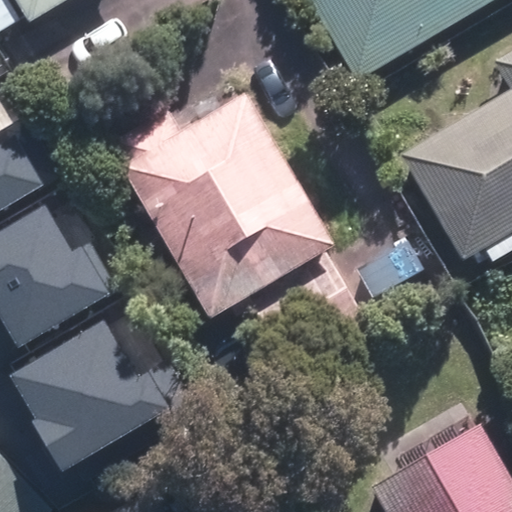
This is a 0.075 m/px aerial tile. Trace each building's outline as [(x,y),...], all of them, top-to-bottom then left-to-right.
[(0,0),(0,23),(14,15),(5,0),(0,0)] [(9,0),(20,18),(50,0),(9,0)] [(306,0),(352,76),(480,0),(306,0)] [(457,257),(511,224),(511,41),(488,56),(505,86),(395,152),(457,257)] [(327,239),(235,87),(172,126),(158,103),(103,136),(116,159),(112,162),(203,314),(327,239)] [(0,147),(0,209),(40,187),(23,158),(10,165),(0,147)] [(53,203),(0,233),(0,315),(18,347),(115,292),(87,243),(78,247),(53,203)] [(362,319),(322,250),(244,296),(285,365),(362,319)] [(116,315),(12,373),(66,468),(188,399),(146,325),(128,336),(116,315)] [(511,511),(511,484),(475,421),(365,484),(380,511),(511,511)] [(0,511),(38,511),(44,507),(0,459),(0,511)]
